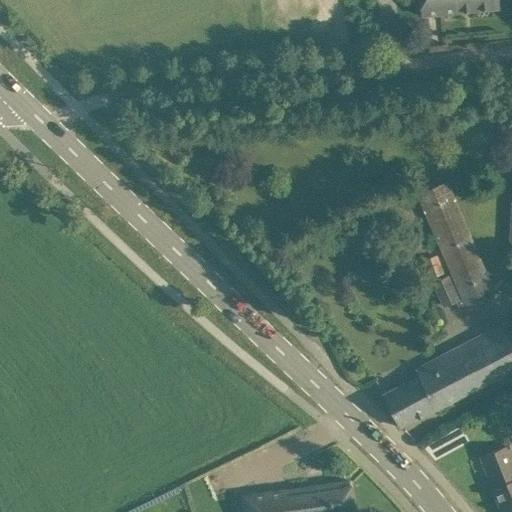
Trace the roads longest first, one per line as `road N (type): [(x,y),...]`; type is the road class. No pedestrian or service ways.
road 1 (tertiary): [(435,511),(406,474),(23,104)]
road 2 (track): [(511,58),(108,98),(75,110)]
